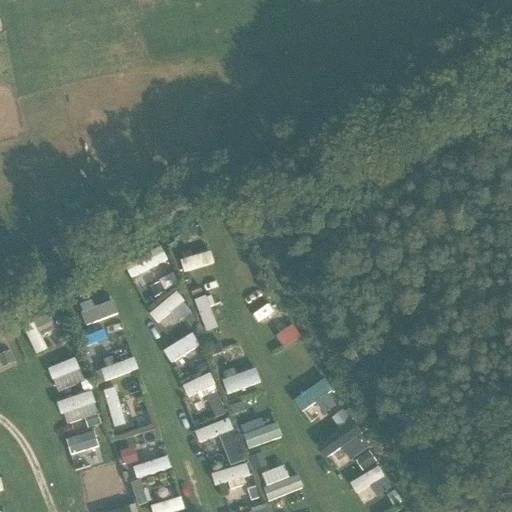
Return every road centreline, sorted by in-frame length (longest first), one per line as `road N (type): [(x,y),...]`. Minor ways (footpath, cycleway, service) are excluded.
road 1 (track): [(324,511),(212,231)]
road 2 (track): [(203,511),(114,270)]
